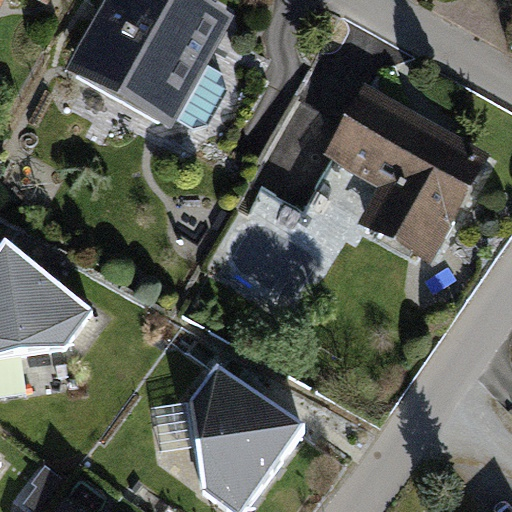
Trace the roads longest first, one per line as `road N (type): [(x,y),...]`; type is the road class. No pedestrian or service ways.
road 1 (residential): [(511,281),(352,511)]
road 2 (residential): [(511,82),(360,0)]
